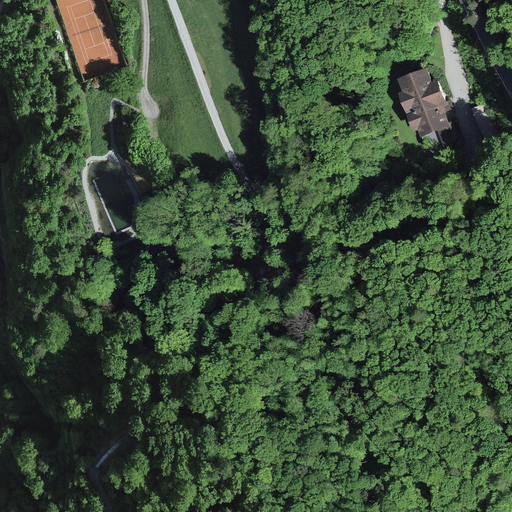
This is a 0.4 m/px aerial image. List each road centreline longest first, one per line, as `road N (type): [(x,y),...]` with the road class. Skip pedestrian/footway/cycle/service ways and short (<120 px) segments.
road 1 (track): [(279,511),(250,447),(251,375),(278,306),(270,266),(277,221),(216,121),(171,0)]
road 2 (track): [(143,0),(145,70),(139,91),(113,118)]
